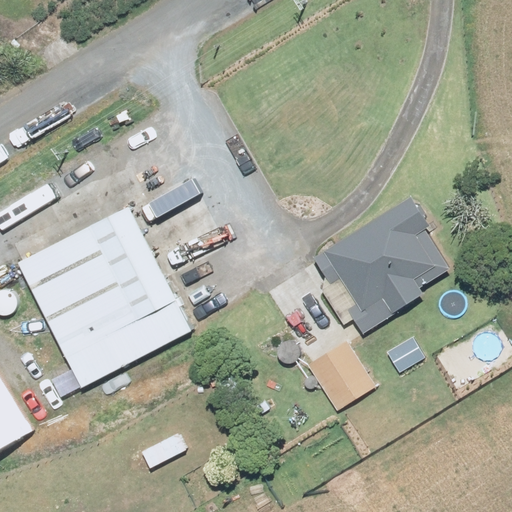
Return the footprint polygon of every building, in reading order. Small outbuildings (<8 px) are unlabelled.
[(51,201),(10,222),(22,245),(63,224),(51,201)] [(345,331),(358,323),(366,335),(427,299),(422,291),(453,273),(412,202),(330,250),(337,261),(320,271),(327,282),(319,287),(345,331)] [(194,334),(132,210),(23,264),(85,389),(194,334)] [(6,244),(0,247),(0,271),(16,261),(6,244)] [(377,389),(348,342),(311,365),(339,412),(377,389)]
